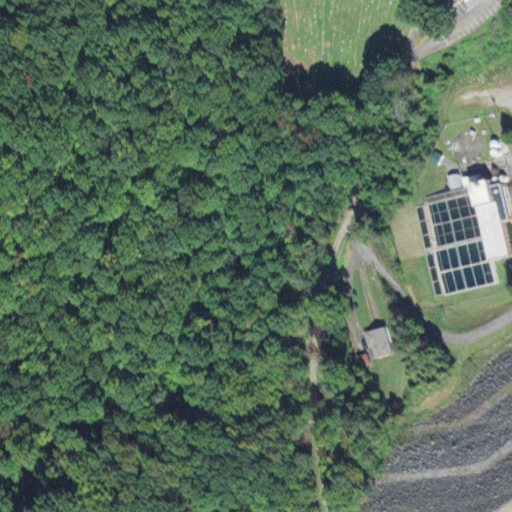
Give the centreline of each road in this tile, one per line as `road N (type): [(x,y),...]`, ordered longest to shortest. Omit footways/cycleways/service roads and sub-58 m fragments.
road 1 (residential): [(511,309),(459,336),(420,313),(369,224),(357,178),(366,126),(410,57),(490,0)]
road 2 (track): [(328,511),(314,362),(327,273),(359,187)]
